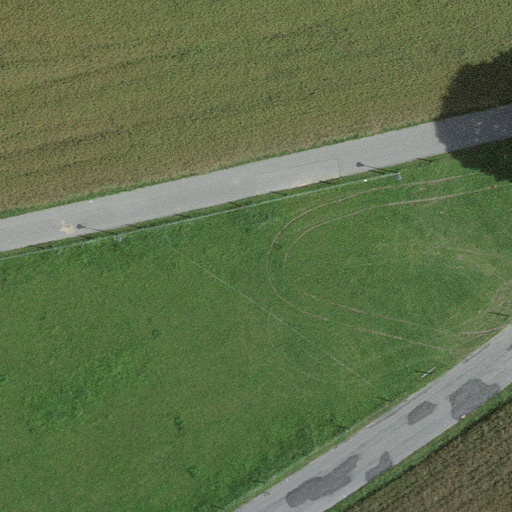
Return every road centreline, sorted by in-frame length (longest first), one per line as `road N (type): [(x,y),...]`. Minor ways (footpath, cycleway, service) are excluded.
road 1 (residential): [(0,240),(511,123)]
road 2 (residential): [(275,511),(511,360)]
